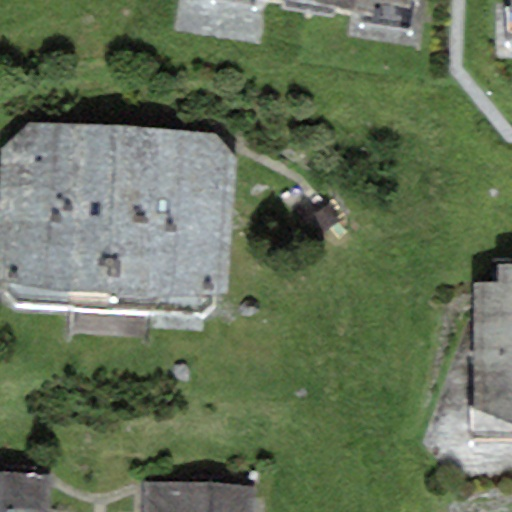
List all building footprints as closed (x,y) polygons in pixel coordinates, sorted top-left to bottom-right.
[(276,0),(381,17),(429,14),(430,0),(276,0)] [(223,138),(50,127),(15,154),(15,281),(32,296),(216,312),(247,298),(244,173),(223,138)] [(511,292),(500,293),(499,412),(511,416),(511,292)] [(63,511),(65,485),(0,480),(0,511),(63,511)] [(268,511),(270,493),(152,489),(150,511),(268,511)]
